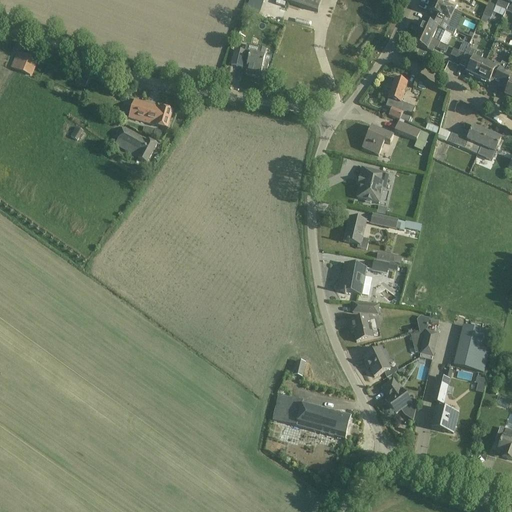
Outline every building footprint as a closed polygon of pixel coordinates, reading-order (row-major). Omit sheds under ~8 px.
[(321,0),(287,0),(287,2),(318,13),(321,0)] [(454,30),(457,25),(450,22),(454,11),(432,0),(427,11),(432,13),(429,19),(447,27),(454,30)] [(432,0),(454,11),(457,6),(449,2),(449,0),(460,0),(468,4),(469,0),(432,0)] [(498,0),(496,7),(506,11),(510,0),(498,0)] [(490,20),(496,7),(488,4),(483,17),(490,20)] [(429,19),(427,24),(422,22),(417,33),(446,47),(451,35),(453,36),(455,31),(454,30),(447,27),(429,19)] [(327,39),(330,26),(324,25),(321,37),(327,39)] [(417,33),(412,44),(427,51),(429,46),(437,49),(446,53),(448,48),(446,47),(417,33)] [(500,34),(497,41),(500,42),(506,45),(507,45),(510,38),(500,34)] [(312,36),(309,48),(323,52),(326,40),(312,36)] [(326,41),(324,51),(330,52),(332,42),(326,41)] [(338,43),(333,54),(340,57),(345,46),(338,43)] [(267,49),(258,47),(256,55),(235,50),(231,67),(242,69),(242,67),(246,68),(245,74),(260,78),(260,75),(264,76),(267,68),(269,63),(264,62),(267,49)] [(477,79),(484,63),(480,61),(483,56),(467,49),(466,50),(464,55),(460,64),(469,69),(467,73),(477,79)] [(453,50),(451,56),(456,58),(453,65),(458,67),(460,64),(464,55),(460,53),(453,50)] [(36,61),(17,53),(11,68),(30,76),(36,61)] [(499,83),(497,88),(508,64),(502,61),(500,66),(495,63),(493,67),(484,63),(477,79),(488,84),(492,77),(493,77),(494,79),(493,80),(499,83)] [(508,64),(497,88),(504,90),(506,89),(508,90),(504,96),(511,99),(511,76),(511,73),(506,71),(509,64),(508,64)] [(89,78),(78,73),(74,83),(85,87),(89,78)] [(407,84),(395,80),(385,107),(391,109),(389,116),(408,124),(415,109),(401,103),(407,84)] [(172,111),(134,100),(129,119),(167,129),(172,111)] [(420,132),(399,123),(395,132),(416,141),(420,132)] [(378,130),(374,128),(370,136),(368,135),(362,149),(378,157),(384,143),(390,145),(393,137),(377,130),(378,130)] [(477,155),(487,134),(473,128),(467,141),(451,134),(440,130),(437,139),(437,140),(442,142),(443,140),(477,155)] [(71,138),(77,141),(82,133),(75,129),(71,138)] [(134,136),(123,130),(115,144),(138,157),(137,158),(146,163),(156,145),(135,134),(134,136)] [(487,134),(477,155),(491,161),(494,153),(495,153),(501,140),(487,134)] [(371,171),(361,169),(358,185),(360,186),(357,199),(366,202),(366,203),(372,204),(372,203),(380,204),(383,190),(385,190),(388,174),(371,171)] [(378,207),(377,215),(386,217),(388,209),(378,207)] [(421,227),(373,216),(371,224),(404,232),(405,230),(420,233),(421,227)] [(350,219),(344,242),(347,243),(346,244),(349,244),(349,243),(361,246),(362,239),(366,223),(359,221),(350,219)] [(378,254),(376,261),(400,266),(401,261),(402,259),(378,254)] [(398,266),(374,262),(372,272),(387,275),(388,271),(397,273),(398,266)] [(367,269),(345,265),(340,292),(344,293),(344,294),(362,297),(367,269)] [(353,304),(352,314),(378,316),(379,307),(353,304)] [(373,339),(368,318),(348,322),(351,334),(354,333),(356,343),(373,339)] [(493,335),(463,327),(453,366),(484,374),(493,335)] [(420,355),(426,332),(411,335),(415,355),(416,354),(420,355)] [(437,335),(426,332),(420,355),(420,356),(432,359),(437,335)] [(380,350),(361,358),(365,366),(368,365),(374,378),(384,373),(387,379),(398,372),(396,368),(390,371),(380,350)] [(305,364),(296,362),(293,376),(302,378),(305,364)] [(443,380),(436,378),(431,402),(443,405),(449,381),(450,382),(452,371),(446,369),(443,380)] [(485,387),(486,384),(484,380),(476,379),(475,385),(485,387)] [(401,392),(393,381),(382,389),(390,400),(386,403),(395,415),(401,411),(405,417),(413,422),(416,409),(413,409),(411,405),(412,405),(402,391),(401,392)] [(498,387),(493,385),(490,393),(496,395),(498,387)] [(293,401),(278,397),(272,421),(296,428),(344,440),(350,418),(302,405),(303,403),(293,401)] [(458,415),(436,409),(431,429),(453,435),(458,415)] [(501,457),(507,459),(511,446),(511,432),(506,430),(499,428),(495,439),(501,441),(496,454),(502,456),(501,457)]
